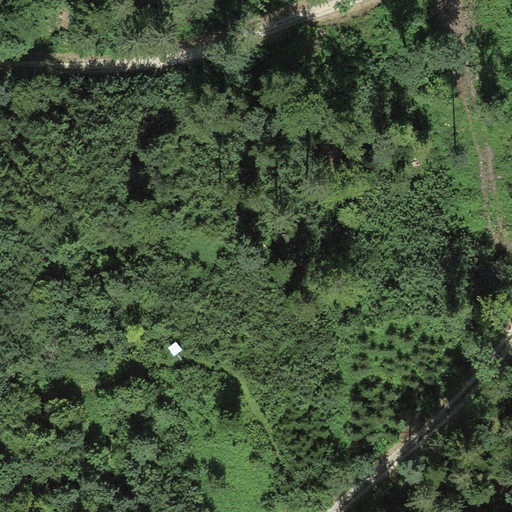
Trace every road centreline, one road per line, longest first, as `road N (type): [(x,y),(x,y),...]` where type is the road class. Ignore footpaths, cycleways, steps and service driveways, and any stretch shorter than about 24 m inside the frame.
road 1 (track): [(379,0),(294,33),(180,62),(0,62)]
road 2 (track): [(331,511),(419,448),(511,328)]
